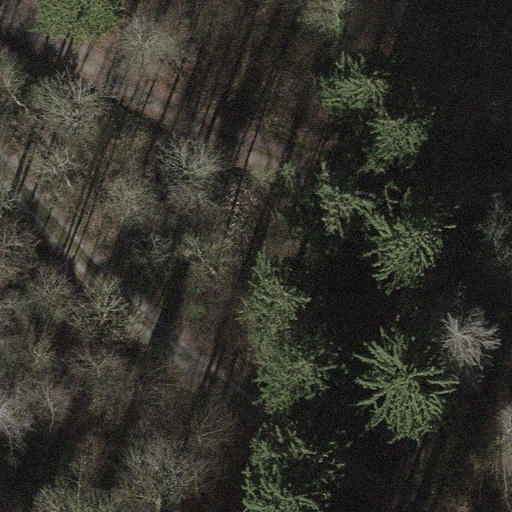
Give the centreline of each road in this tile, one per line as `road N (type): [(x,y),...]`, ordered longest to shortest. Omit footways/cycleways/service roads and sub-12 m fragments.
road 1 (track): [(0,6),(263,151),(405,189),(511,190)]
road 2 (track): [(409,511),(247,403),(137,308),(0,154)]
